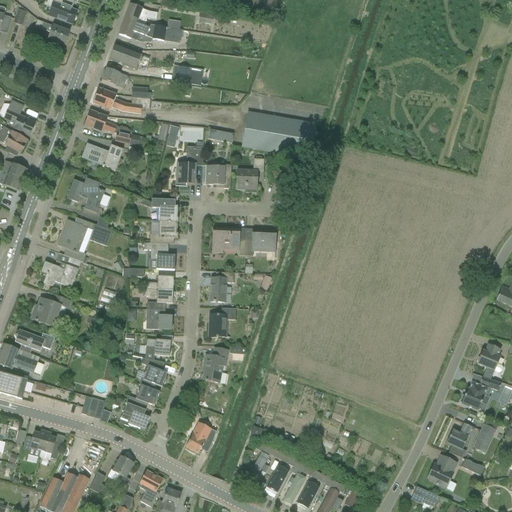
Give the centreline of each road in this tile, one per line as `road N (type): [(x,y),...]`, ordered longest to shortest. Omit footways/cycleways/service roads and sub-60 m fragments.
road 1 (residential): [(150,457),(200,360),(206,220),(215,211),(272,213),(283,193)]
road 2 (residential): [(384,511),(511,241)]
road 3 (secondary): [(0,286),(75,86)]
road 4 (secondary): [(150,457),(0,404)]
